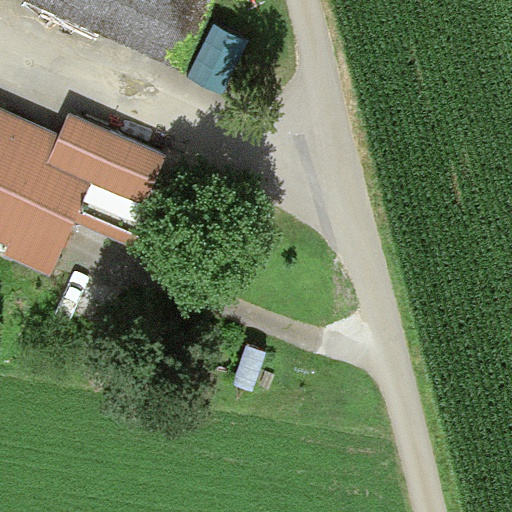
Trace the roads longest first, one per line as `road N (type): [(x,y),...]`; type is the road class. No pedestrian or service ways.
road 1 (track): [(417,511),(289,0)]
road 2 (track): [(336,175),(0,32)]
